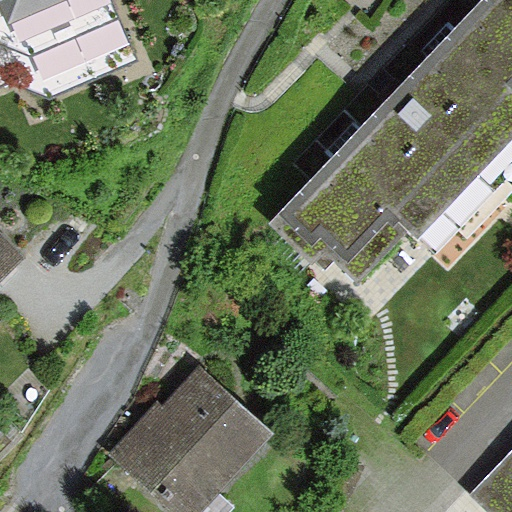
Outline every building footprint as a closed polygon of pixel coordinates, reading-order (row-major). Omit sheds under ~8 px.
[(118,0),(0,0),(0,77),(22,68),(37,102),(142,57),(118,0)] [(511,0),(492,0),(268,227),(374,331),(511,191),(511,0)] [(0,242),(0,287),(23,266),(0,242)] [(193,511),(268,439),(200,370),(111,457),(165,511),(193,511)] [(496,511),(511,511),(511,402),(449,464),(496,511)]
